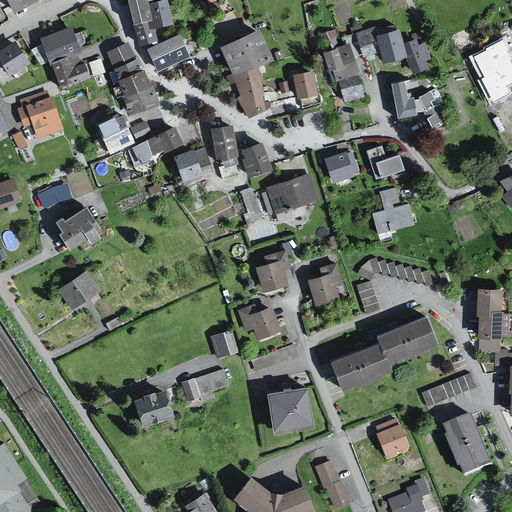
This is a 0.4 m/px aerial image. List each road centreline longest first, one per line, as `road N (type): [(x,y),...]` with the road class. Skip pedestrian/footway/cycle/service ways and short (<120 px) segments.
road 1 (residential): [(103,0),(155,78),(275,139),(303,147),(369,134),(401,137),(450,198),(511,171)]
road 2 (residential): [(370,511),(310,360),(314,340),(427,304),(464,337),(511,443)]
road 3 (residential): [(145,511),(0,290)]
